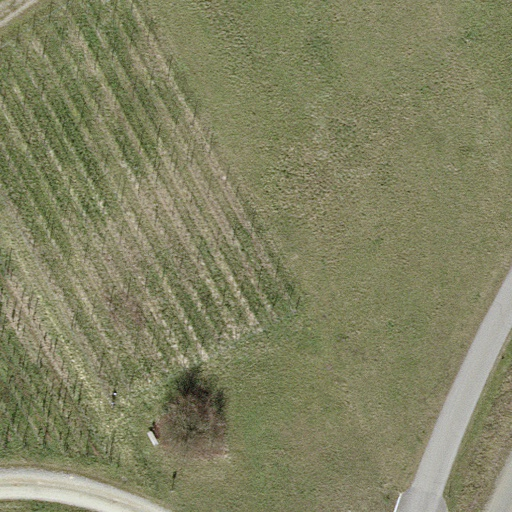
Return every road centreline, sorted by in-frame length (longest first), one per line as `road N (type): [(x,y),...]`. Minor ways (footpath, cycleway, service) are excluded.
road 1 (unclassified): [(511,282),(469,354),(414,511)]
road 2 (track): [(0,485),(38,481),(137,511)]
